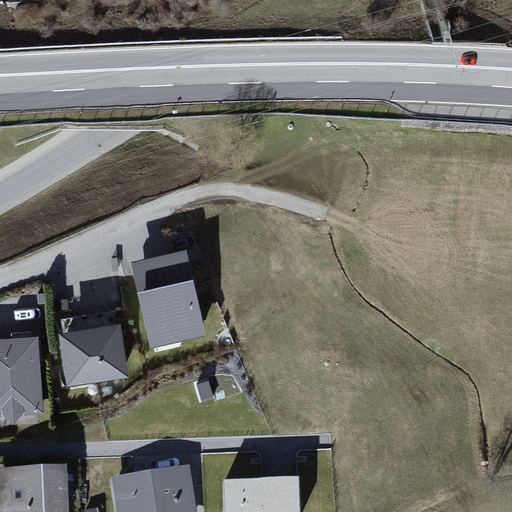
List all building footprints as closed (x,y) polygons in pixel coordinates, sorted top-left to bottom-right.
[(137,263),(155,338),(203,327),(185,252),(137,263)] [(69,378),(132,370),(125,312),(62,320),(69,378)] [(41,334),(0,336),(0,410),(45,409),(41,334)] [(199,511),(193,466),(113,477),(118,511),(199,511)] [(69,511),(69,469),(1,469),(1,511),(69,511)] [(299,511),(298,483),(224,486),(224,511),(299,511)]
